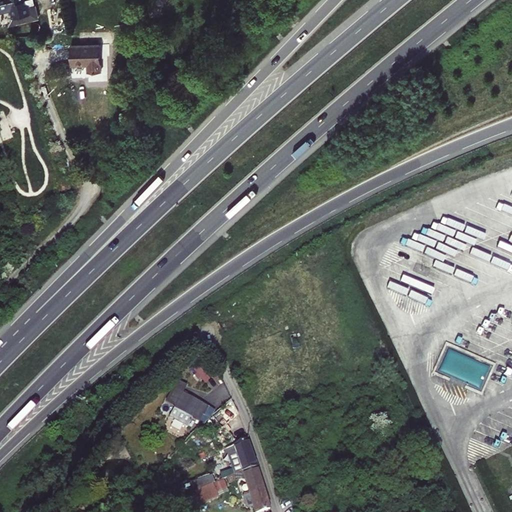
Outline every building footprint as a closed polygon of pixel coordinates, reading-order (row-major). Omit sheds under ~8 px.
[(16,19),(34,15),(32,7),(28,8),(26,0),(2,0),(0,1),(3,13),(14,10),(16,19)] [(0,0),(0,13),(3,13),(0,1),(2,0),(26,0),(28,8),(32,7),(34,15),(16,19),(18,25),(42,20),(37,0),(0,0)] [(71,45),(72,64),(89,64),(89,72),(102,71),(101,45),(71,45)] [(186,385),(177,381),(167,400),(175,405),(169,416),(185,425),(190,416),(194,418),(202,403),(182,392),(186,385)] [(222,428),(238,414),(231,400),(212,417),(222,428)] [(234,445),(242,471),(256,467),(247,439),(234,445)] [(242,471),(234,445),(225,449),(234,473),(242,471)] [(242,471),(249,492),(263,488),(256,467),(242,471)] [(209,485),(194,492),(200,505),(214,499),(209,485)] [(259,511),(270,508),(263,488),(249,492),(249,493),(244,495),(243,497),(246,508),(249,509),(254,507),(255,511),(259,511)]
